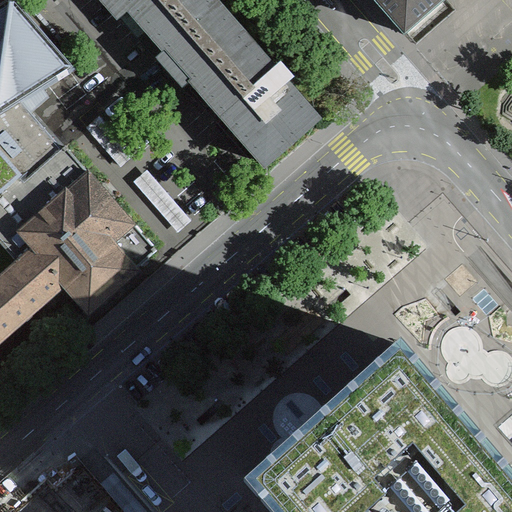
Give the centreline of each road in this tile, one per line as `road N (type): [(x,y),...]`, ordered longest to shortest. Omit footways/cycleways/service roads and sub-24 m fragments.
road 1 (residential): [(413,129),(376,133),(345,155),(0,463)]
road 2 (unknown): [(267,225),(49,0)]
road 3 (residential): [(326,0),(401,90),(413,129)]
road 4 (tertiary): [(413,129),(446,141),(511,217)]
